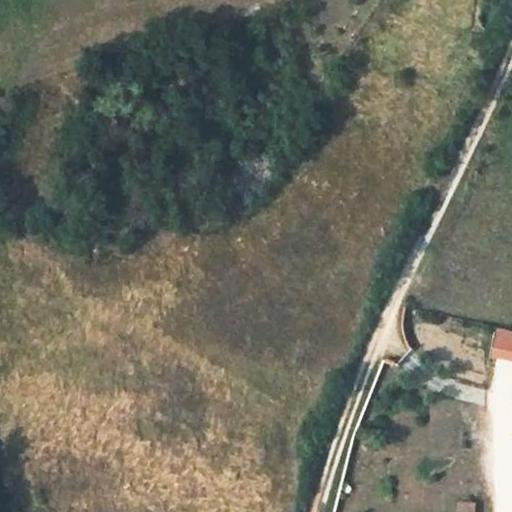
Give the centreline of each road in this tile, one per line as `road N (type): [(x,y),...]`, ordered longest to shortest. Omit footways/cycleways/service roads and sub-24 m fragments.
road 1 (residential): [(511,51),(380,329)]
road 2 (track): [(317,511),(380,329)]
